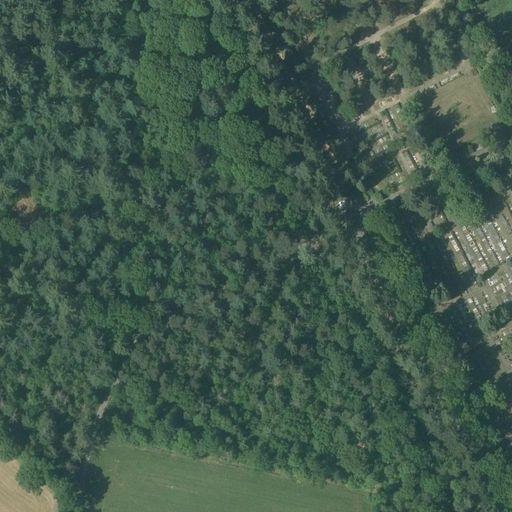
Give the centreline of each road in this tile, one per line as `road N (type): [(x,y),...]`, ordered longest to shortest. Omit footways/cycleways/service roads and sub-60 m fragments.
road 1 (unclassified): [(356,231),(500,511)]
road 2 (track): [(238,0),(343,206)]
